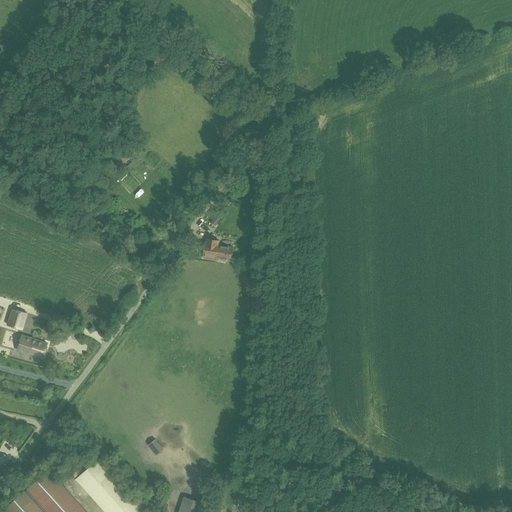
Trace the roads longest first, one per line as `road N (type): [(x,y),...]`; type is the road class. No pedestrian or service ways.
road 1 (unclassified): [(0,491),(266,124)]
road 2 (tertiary): [(240,511),(259,385),(275,125)]
road 3 (unclassified): [(266,124),(142,0)]
road 4 (tertiary): [(275,125),(285,0)]
